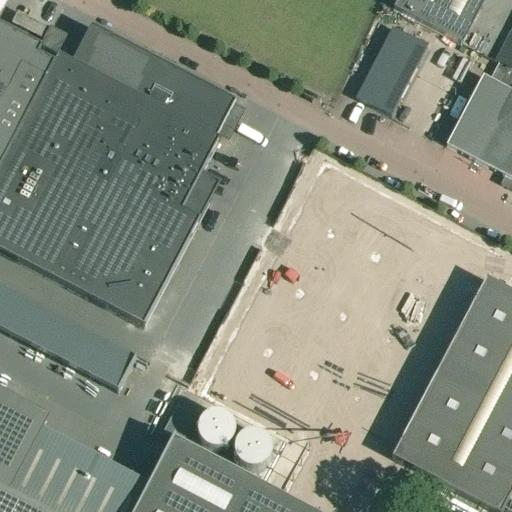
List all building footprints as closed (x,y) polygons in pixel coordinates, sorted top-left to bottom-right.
[(436,31),(452,0),(399,0),(395,10),(436,31)] [(465,19),(474,0),(459,0),(453,13),(465,19)] [(12,25),(45,42),(51,31),(17,14),(12,25)] [(0,255),(143,331),(209,205),(192,195),(203,174),(219,143),(217,141),(235,105),(90,29),(69,69),(59,63),(61,59),(0,27),(0,255)] [(392,31),(355,102),(391,120),(428,50),(392,31)] [(499,63),(490,81),(511,92),(511,36),(498,63),(499,63)] [(511,92),(490,81),(484,78),(447,148),(506,178),(502,186),(511,191),(511,92)] [(365,511),(393,460),(488,281),(502,254),(325,161),(201,394),(286,439),(261,487),(308,511),(365,511)] [(511,294),(488,281),(393,460),(491,511),(503,511),(511,495),(511,294)] [(136,360),(0,289),(0,334),(117,396),(136,360)] [(0,391),(0,414),(9,395),(0,391)] [(174,441),(181,445),(196,417),(176,407),(162,435),(174,441)] [(10,458),(121,510),(139,472),(28,420),(10,458)] [(0,511),(37,511),(0,492),(0,430),(3,425),(0,423),(0,511)] [(174,441),(136,511),(308,511),(261,487),(181,445),(174,441)]
